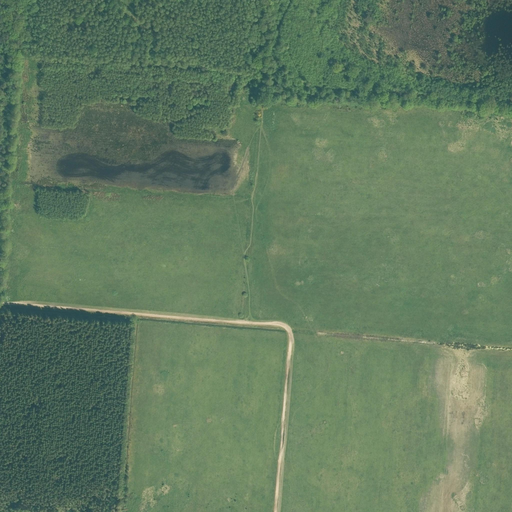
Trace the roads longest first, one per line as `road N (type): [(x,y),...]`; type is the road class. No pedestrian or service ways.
road 1 (track): [(250,322),(0,303)]
road 2 (track): [(276,511),(290,334),(278,324),(250,322)]
